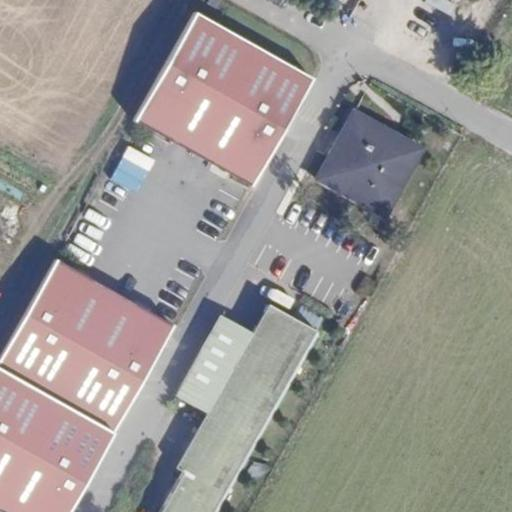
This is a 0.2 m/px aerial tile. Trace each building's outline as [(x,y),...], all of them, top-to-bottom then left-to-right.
[(312,82),(194,16),(134,123),(251,189),(312,82)] [(419,152),(353,116),(318,181),(383,217),(419,152)] [(56,261),(54,266),(172,332),(174,327),(56,261)] [(54,266),(0,360),(0,510),(3,511),(70,511),(172,332),(54,266)] [(211,511),(314,333),(266,306),(251,333),(221,317),(147,450),(176,466),(175,469),(183,473),(161,511),(211,511)]
